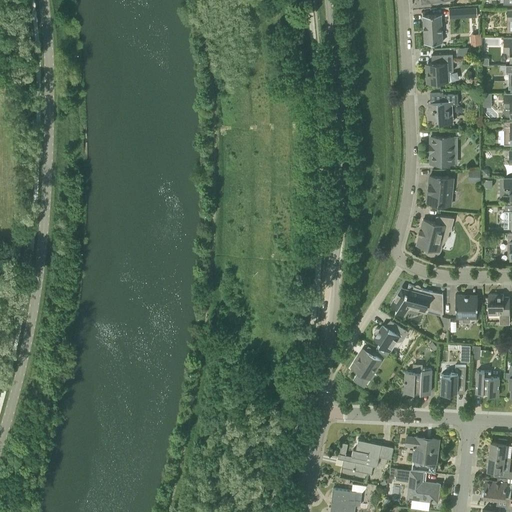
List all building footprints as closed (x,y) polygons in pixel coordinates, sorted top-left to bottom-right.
[(467,16),(478,16),(478,6),(466,7),(467,16)] [(441,14),(423,15),(424,43),(442,42),(441,14)] [(471,32),(471,44),(482,43),(481,32),(471,32)] [(452,71),(453,70),(452,53),(431,55),(432,63),(426,63),(427,83),(448,82),(447,72),(452,71)] [(483,105),(491,105),(492,92),(483,92),(483,105)] [(430,102),(428,102),(429,119),(439,118),(439,123),(452,122),(451,105),(458,104),(458,94),(430,95),(430,102)] [(453,136),(431,136),(431,163),(453,163),(453,136)] [(453,178),(429,176),(429,183),(428,183),(428,191),(427,203),(450,205),(453,178)] [(422,246),(424,250),(424,251),(426,250),(426,251),(427,252),(428,252),(429,253),(430,253),(431,254),(432,254),(433,254),(434,254),(436,253),(437,253),(437,252),(438,251),(439,250),(439,249),(440,248),(440,247),(440,246),(440,245),(440,244),(440,243),(439,242),(445,238),(447,230),(451,230),(454,217),(437,216),(435,223),(422,219),(420,229),(419,229),(418,234),(419,234),(416,244),(422,246)] [(412,285),(409,284),(407,288),(401,287),(391,303),(397,307),(395,309),(403,314),(409,306),(425,310),(426,308),(443,313),(443,293),(439,292),(435,292),(431,291),(427,290),(423,289),(420,288),(416,287),(412,285)] [(470,318),(477,318),(477,307),(477,294),(455,294),(455,307),(456,307),(456,318),(462,318),(462,321),(463,322),(469,322),(470,321),(470,318)] [(499,324),(510,324),(510,296),(504,296),(504,294),(488,294),(488,302),(488,314),(499,314),(499,324)] [(387,327),(385,326),(382,324),(380,328),(379,328),(378,328),(377,328),(376,328),(376,329),(375,329),(374,330),(374,331),(373,332),(373,333),(374,334),(374,335),(375,336),(374,338),(380,342),(379,344),(390,351),(396,341),(402,340),(407,331),(390,320),(387,327)] [(381,360),(363,348),(351,366),(370,378),(381,360)] [(470,353),(461,352),(461,360),(470,361),(470,353)] [(458,381),(465,381),(466,365),(455,365),(455,372),(451,372),(451,374),(441,374),(440,393),(451,393),(451,390),(454,391),(455,388),(457,388),(458,381)] [(405,380),(404,380),(404,382),(405,382),(404,391),(430,392),(432,368),(422,368),(421,372),(415,372),(415,371),(405,371),(405,380)] [(491,371),(477,370),(475,392),(487,393),(487,395),(498,395),(499,377),(491,377),(491,371)] [(406,445),(415,446),(413,460),(436,463),(439,439),(416,436),(416,437),(407,436),(406,445)] [(379,456),(391,459),(393,447),(381,445),(382,444),(364,440),(358,438),(357,443),(356,449),(353,449),(352,456),(345,454),(348,443),(342,442),(338,458),(343,459),(342,467),(372,473),(373,465),(377,466),(379,456)] [(504,457),(506,445),(506,439),(499,438),(498,442),(491,441),(489,455),(504,457)] [(502,471),(504,457),(489,455),(487,469),(502,471)] [(388,482),(392,483),(393,478),(397,478),(398,468),(390,467),(388,482)] [(397,478),(409,480),(407,495),(422,497),(422,499),(437,501),(439,483),(422,481),(423,471),(411,470),(398,468),(397,478)] [(484,496),(504,498),(507,478),(504,477),(498,476),(497,481),(486,480),(484,496)] [(347,511),(349,499),(361,500),(362,492),(367,486),(367,484),(353,482),(352,490),(333,488),(329,511),(347,511)]
